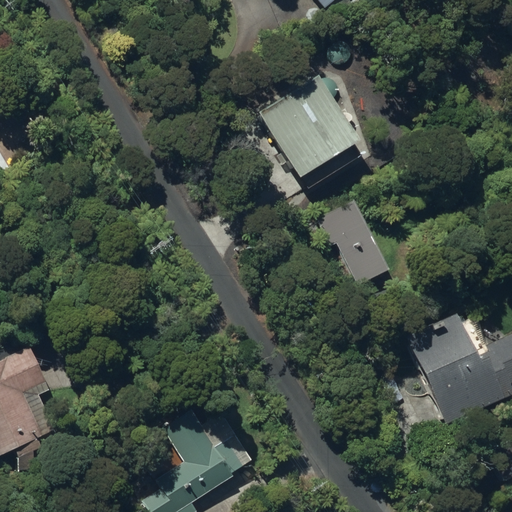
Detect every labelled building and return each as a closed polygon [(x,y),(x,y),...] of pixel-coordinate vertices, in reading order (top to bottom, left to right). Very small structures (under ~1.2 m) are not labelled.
[(332,2),(343,15),(357,4),(354,0),(322,0),(328,6),(332,2)] [(264,109),(305,175),(369,136),(326,70),(264,109)] [(339,240),(360,284),(393,267),(361,204),(322,225),(332,244),(339,240)] [(411,334),(449,422),(511,395),(511,334),(481,348),(465,312),(411,334)] [(0,360),(0,454),(18,446),(22,456),(44,446),(40,437),(58,428),(42,393),(54,388),(34,345),(0,360)] [(193,511),(199,509),(194,501),(237,474),(235,471),(247,464),(230,438),(217,445),(193,408),(166,425),(188,459),(158,478),(163,487),(144,498),(152,511),(193,511)] [(511,439),(500,446),(511,466),(511,439)]
